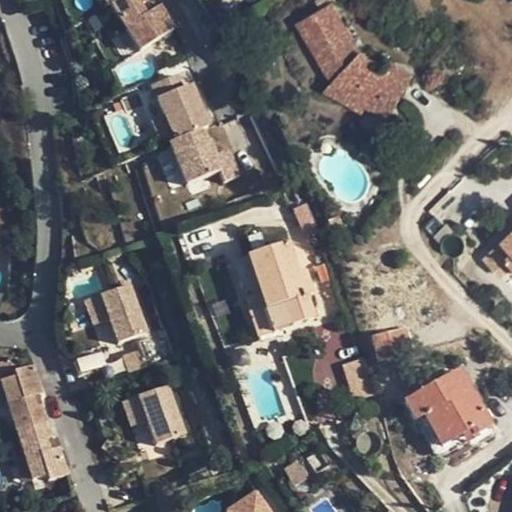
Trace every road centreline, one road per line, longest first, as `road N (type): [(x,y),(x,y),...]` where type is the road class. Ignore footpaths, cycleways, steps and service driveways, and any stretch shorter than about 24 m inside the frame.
road 1 (residential): [(35,334),(47,195),(36,87),(0,0)]
road 2 (residential): [(100,511),(35,334)]
